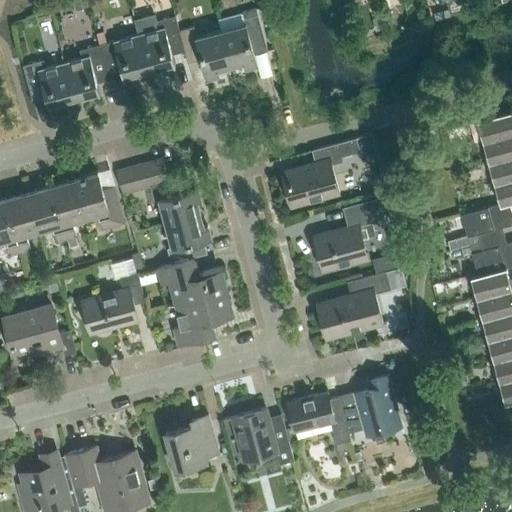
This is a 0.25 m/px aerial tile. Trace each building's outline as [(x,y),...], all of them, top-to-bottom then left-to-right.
[(76,8),(89,5),(87,0),(75,0),(74,1),(76,8)] [(218,18),(221,29),(230,64),(244,60),(245,67),(257,64),(254,53),(268,50),(258,14),(256,7),(242,11),(218,18)] [(448,9),(434,13),(436,20),(450,16),(448,9)] [(139,33),(148,68),(156,66),(157,70),(175,65),(172,53),(185,50),(179,29),(175,15),(157,20),(155,13),(134,19),(137,34),(139,33)] [(375,30),(387,27),(384,16),(373,19),(375,30)] [(194,25),(179,29),(185,50),(188,61),(202,58),(207,77),(218,74),(217,68),(230,64),(221,29),(197,36),(194,25)] [(139,33),(137,34),(106,42),(103,30),(96,32),(99,44),(100,44),(110,78),(123,75),(124,79),(142,74),(141,70),(148,68),(139,33)] [(82,57),(64,62),(73,96),(81,94),(82,98),(100,93),(97,82),(110,78),(100,44),(99,44),(80,49),(82,57)] [(32,99),(44,96),(45,95),(48,107),(66,102),(65,98),(73,96),(64,62),(45,67),(43,59),(23,64),(32,99)] [(477,119),(483,140),(511,132),(511,108),(477,118),(477,119)] [(511,132),(483,140),(489,161),(511,154),(511,132)] [(356,137),(311,149),(315,163),(284,171),(293,204),(336,192),(328,165),(343,161),(341,156),(360,151),(356,137)] [(511,154),(489,161),(494,182),(511,177),(511,154)] [(168,180),(165,167),(162,157),(151,160),(157,184),(169,180),(168,180)] [(145,187),(150,185),(157,184),(151,160),(139,163),(145,187)] [(139,163),(127,167),(134,190),(145,187),(139,163)] [(134,190),(127,167),(116,170),(122,193),(134,190)] [(124,222),(124,221),(114,185),(102,188),(97,171),(74,177),(85,216),(97,213),(101,228),(124,222)] [(159,198),(165,222),(200,213),(196,199),(200,198),(197,187),(189,189),(186,175),(168,180),(169,180),(157,184),(150,185),(154,200),(159,198)] [(74,177),(51,184),(67,238),(76,235),(72,220),(85,216),(74,177)] [(508,201),(511,200),(511,177),(494,182),(500,202),(500,203),(508,201)] [(51,184),(28,190),(39,229),(52,226),(56,241),(67,238),(51,184)] [(28,190),(5,197),(20,251),(30,248),(26,233),(39,229),(28,190)] [(5,197),(0,198),(0,240),(6,239),(10,254),(20,251),(5,197)] [(362,214),(369,212),(380,209),(377,198),(343,206),(348,226),(314,235),(323,268),(367,256),(362,238),(368,236),(362,214)] [(477,232),(479,241),(501,235),(499,227),(511,223),(511,214),(508,201),(500,203),(500,202),(499,202),(461,213),(467,235),(477,232)] [(200,213),(165,222),(172,246),(167,247),(171,262),(207,252),(203,239),(211,237),(208,225),(204,226),(200,213)] [(467,235),(460,237),(463,245),(469,243),(479,241),(477,232),(467,235)] [(76,235),(67,238),(69,246),(79,243),(76,235)] [(471,252),(477,273),(505,266),(506,267),(506,266),(511,264),(511,240),(504,243),(501,235),(479,241),(482,249),(471,252)] [(479,241),(469,243),(470,246),(471,252),(482,249),(479,241)] [(384,268),(401,263),(398,253),(381,257),(384,268)] [(114,278),(120,276),(136,271),(132,257),(110,263),(114,278)] [(171,280),(177,303),(225,290),(219,266),(198,272),(194,257),(157,267),(161,283),(171,280)] [(471,276),(477,297),(511,286),(511,277),(509,278),(506,267),(505,266),(477,273),(470,275),(470,276),(471,276)] [(347,281),(350,294),(320,302),(329,335),(379,322),(371,293),(390,288),(385,270),(347,281)] [(131,303),(143,300),(145,299),(137,271),(120,276),(124,288),(84,299),(93,330),(135,318),(131,303)] [(55,278),(47,280),(49,288),(58,286),(55,278)] [(511,286),(477,297),(482,318),(511,309),(511,286)] [(215,334),(211,320),(210,318),(231,313),(225,290),(177,303),(183,325),(173,327),(178,344),(215,334)] [(51,304),(3,317),(13,352),(16,351),(34,346),(35,350),(44,348),(45,351),(48,350),(60,347),(62,346),(62,344),(74,341),(70,327),(58,330),(51,304)] [(511,309),(482,318),(488,338),(511,331),(511,309)] [(511,331),(488,338),(494,359),(511,354),(511,331)] [(511,354),(494,359),(499,380),(511,376),(511,354)] [(346,414),(344,415),(351,439),(352,439),(349,431),(379,423),(381,430),(402,424),(388,373),(374,378),(376,385),(341,397),(346,414)] [(511,376),(499,380),(505,401),(504,401),(505,402),(511,399),(511,376)] [(351,439),(344,415),(336,417),(327,389),(287,401),(295,431),(331,422),(336,443),(351,439)] [(282,412),(268,416),(266,406),(233,415),(245,460),(277,451),(280,463),(294,459),(282,412)] [(208,413),(192,417),(191,417),(193,423),(165,431),(175,467),(207,458),(205,453),(218,449),(213,430),(208,413)] [(66,453),(74,485),(97,479),(106,511),(149,499),(136,449),(101,459),(97,444),(66,453)] [(56,449),(43,453),(42,453),(45,466),(22,472),(25,482),(20,483),(27,511),(36,511),(68,503),(70,511),(80,511),(65,454),(57,456),(56,449)] [(148,479),(151,488),(158,486),(155,477),(148,479)]
